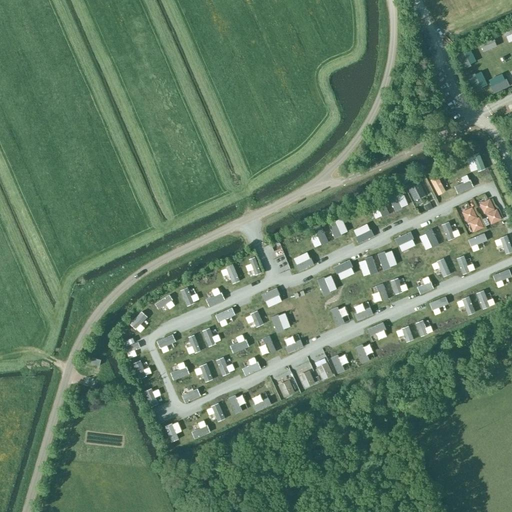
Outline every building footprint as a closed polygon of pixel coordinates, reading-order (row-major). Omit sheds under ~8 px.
[(466,64),(471,55),(461,50),(456,58),(466,64)] [(498,76),(490,78),(493,91),(501,89),(498,76)] [(471,176),(475,175),(469,158),(465,159),(471,176)] [(433,173),(426,177),(439,204),(446,200),(446,199),(453,195),(449,187),(461,181),(454,166),(443,171),(443,170),(436,174),(443,189),(441,190),(433,173)] [(460,181),(464,190),(471,186),(467,177),(460,181)] [(414,179),(403,185),(412,201),(423,196),(414,179)] [(398,191),(392,193),(398,207),(404,205),(398,191)] [(475,204),(480,215),(492,210),(487,199),(475,204)] [(381,217),(388,213),(382,202),(375,206),(381,217)] [(368,207),(358,211),(364,227),(374,223),(368,207)] [(471,208),(458,212),(462,223),(474,219),(471,208)] [(487,225),(497,221),(493,210),(482,215),(487,225)] [(334,216),(327,220),(334,235),(341,232),(334,216)] [(344,236),(351,234),(346,217),(339,219),(344,236)] [(448,219),(441,222),(447,238),(455,235),(448,219)] [(476,219),(465,222),(468,233),(480,229),(476,219)] [(313,227),(321,242),(328,239),(320,224),(313,227)] [(370,226),(354,234),(357,241),(373,233),(370,226)] [(431,226),(424,229),(431,245),(438,241),(431,226)] [(410,229),(394,236),(397,243),(413,235),(410,229)] [(308,251),(315,249),(309,231),(302,233),(308,251)] [(484,231),(468,237),(471,244),(487,238),(484,231)] [(511,247),(507,233),(499,235),(505,251),(511,248),(511,247)] [(342,250),(346,248),(342,239),(338,241),(342,250)] [(476,264),(481,261),(474,245),(468,248),(476,264)] [(384,248),(377,251),(383,268),(391,265),(384,248)] [(321,254),(323,260),(330,256),(328,251),(321,254)] [(372,253),(364,256),(370,272),(377,270),(372,253)] [(463,253),(456,256),(462,272),(469,269),(463,253)] [(254,256),(248,258),(255,275),(261,272),(254,256)] [(310,256),(294,264),(298,271),(314,264),(310,256)] [(443,256),(436,259),(443,275),(450,271),(443,256)] [(349,259),(333,267),(336,274),(353,266),(349,259)] [(272,266),(274,273),(292,266),(290,260),(272,266)] [(232,262),(225,265),(232,283),(239,280),(232,262)] [(413,265),(420,282),(426,279),(419,263),(413,265)] [(216,269),(218,276),(226,273),(224,266),(216,269)] [(407,272),(402,274),(408,289),(413,286),(407,272)] [(213,274),(208,276),(213,292),(219,290),(213,274)] [(324,275),(316,278),(322,294),(330,291),(324,275)] [(397,276),(390,279),(394,293),(402,290),(397,276)] [(281,292),(300,287),(298,279),(278,284),(281,292)] [(194,280),(188,283),(195,299),(201,296),(194,280)] [(430,280),(416,286),(419,293),(433,287),(430,280)] [(383,281),(375,283),(380,299),(388,297),(383,281)] [(499,298),(506,294),(499,281),(492,285),(499,298)] [(230,286),(224,290),(228,296),(234,293),(230,286)] [(344,286),(337,289),(340,295),(347,292),(344,286)] [(170,291),(177,308),(184,305),(177,288),(170,291)] [(478,292),(483,309),(491,307),(486,290),(478,292)] [(221,291),(205,298),(208,306),(224,299),(221,291)] [(465,294),(455,297),(462,318),(472,315),(465,294)] [(164,303),(171,301),(169,295),(162,296),(164,303)] [(158,296),(150,300),(159,317),(167,313),(158,296)] [(267,297),(261,298),(266,315),(272,313),(267,297)] [(440,318),(450,315),(444,299),(435,303),(440,318)] [(180,309),(182,313),(186,311),(188,314),(195,311),(192,304),(180,309)] [(410,315),(426,312),(425,304),(408,306),(410,315)] [(248,305),(241,308),(248,326),(255,323),(248,305)] [(337,305),(329,308),(337,324),(344,321),(337,305)] [(369,305),(353,312),(356,319),(372,313),(369,305)] [(301,308),(308,327),(315,325),(307,306),(301,308)] [(144,329),(150,327),(143,310),(137,312),(144,329)] [(232,333),(239,331),(232,311),(225,313),(232,333)] [(432,315),(425,315),(427,333),(434,332),(432,315)] [(214,340),(223,336),(215,318),(206,323),(214,340)] [(404,325),(408,339),(418,336),(414,322),(404,325)] [(189,330),(196,351),(205,348),(198,327),(189,330)] [(267,354),(286,349),(280,328),(268,332),(269,336),(253,341),(256,349),(251,351),(255,363),(268,359),(267,354)] [(394,329),(388,331),(394,348),(400,346),(394,329)] [(372,348),(378,346),(373,331),(367,334),(372,348)] [(170,337),(184,365),(193,361),(179,332),(170,337)] [(165,340),(161,341),(168,357),(172,355),(165,340)] [(351,350),(358,349),(356,340),(349,342),(351,350)] [(161,343),(155,345),(163,362),(169,359),(161,343)] [(229,348),(237,370),(245,367),(237,345),(229,348)] [(137,354),(143,373),(152,371),(145,351),(137,354)] [(92,357),(91,363),(99,365),(100,360),(92,357)] [(216,382),(223,380),(218,360),(211,362),(216,382)] [(315,381),(327,378),(323,364),(311,367),(315,381)] [(183,371),(191,392),(202,388),(193,366),(183,371)] [(303,372),(292,376),(298,390),(309,385),(303,372)] [(178,381),(172,383),(180,402),(186,399),(178,381)] [(288,396),(284,381),(273,383),(277,399),(288,396)] [(172,384),(167,386),(172,400),(178,398),(172,384)] [(264,407),(272,405),(267,384),(259,386),(264,407)] [(158,385),(151,388),(157,403),(164,401),(158,385)] [(150,387),(143,390),(150,410),(157,408),(150,387)] [(246,417),(256,412),(247,395),(237,400),(246,417)] [(224,423),(237,418),(230,400),(222,403),(226,413),(221,415),(224,423)] [(211,429),(218,426),(209,405),(202,409),(211,429)] [(194,439),(201,435),(193,416),(185,419),(194,439)] [(175,446),(182,443),(172,424),(166,427),(175,446)]
